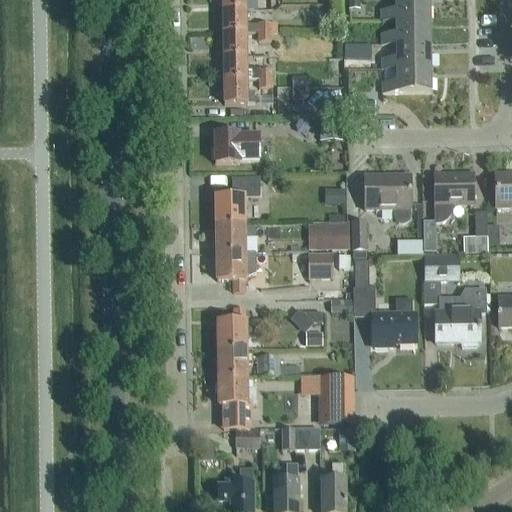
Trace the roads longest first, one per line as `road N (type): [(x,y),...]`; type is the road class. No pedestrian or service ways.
road 1 (unclassified): [(109,0),(117,511)]
road 2 (residential): [(177,447),(169,0)]
road 3 (unclassified): [(371,414),(501,409),(511,402)]
